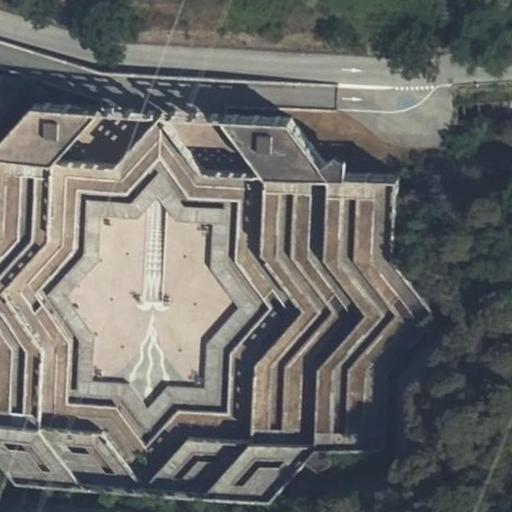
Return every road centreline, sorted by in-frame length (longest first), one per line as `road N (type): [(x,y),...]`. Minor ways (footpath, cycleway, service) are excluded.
road 1 (unclassified): [(0,55),(92,84),(164,91),(396,98),(435,80)]
road 2 (unclassified): [(0,28),(108,56),(435,80)]
